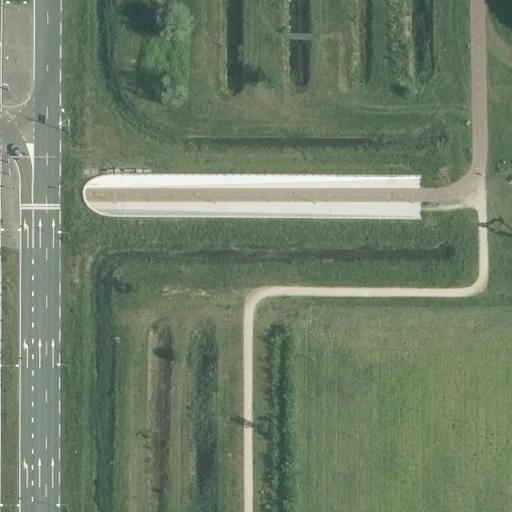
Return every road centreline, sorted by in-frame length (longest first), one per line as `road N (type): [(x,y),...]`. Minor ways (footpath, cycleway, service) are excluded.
road 1 (primary): [(47,511),(45,140)]
road 2 (primary): [(45,140),(47,0)]
